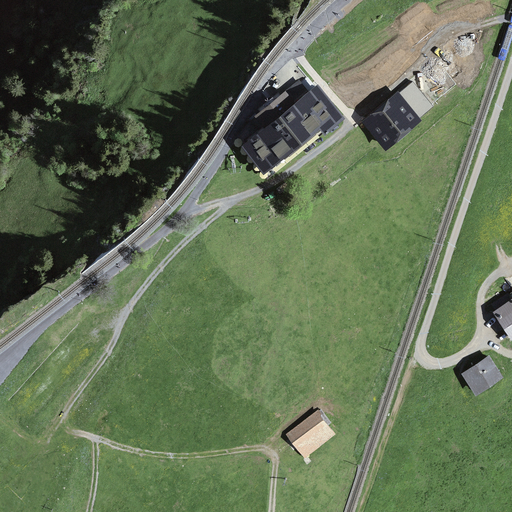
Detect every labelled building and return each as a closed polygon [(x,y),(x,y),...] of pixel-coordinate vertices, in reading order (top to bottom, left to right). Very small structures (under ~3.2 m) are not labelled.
[(451,69),(467,56),(456,43),(451,47),(448,43),(446,45),(445,43),(436,50),(451,69)] [(238,138),(262,169),(320,123),(325,131),(340,119),(315,90),(309,95),(299,82),(250,121),(238,138)] [(367,121),(387,145),(433,105),(413,82),(367,121)] [(511,300),(497,311),(511,333),(511,300)] [(85,312),(8,396),(34,419),(111,335),(85,312)] [(500,373),(489,356),(465,373),(478,393),(494,382),(492,379),(500,373)] [(325,425),(316,413),(287,435),(297,447),(294,449),(301,458),(335,432),(328,423),(325,425)] [(47,511),(57,480),(40,475),(28,511),(47,511)]
